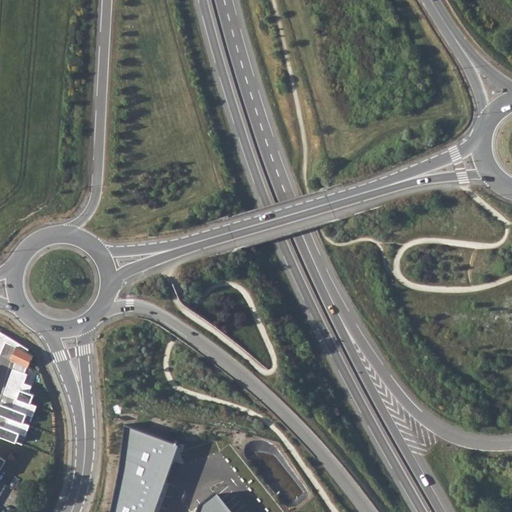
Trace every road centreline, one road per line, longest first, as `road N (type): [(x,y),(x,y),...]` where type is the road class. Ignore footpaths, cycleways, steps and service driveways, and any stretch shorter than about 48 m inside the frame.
road 1 (primary): [(203,0),(259,183),(300,284),(421,511)]
road 2 (primary): [(98,312),(155,311),(230,361),(299,424),(370,511)]
road 3 (primary): [(511,442),(483,444),(443,431),(409,403),(371,359),(286,208)]
road 4 (primary): [(440,511),(342,336),(286,208)]
road 5 (primary): [(108,0),(96,196),(60,236)]
road 6 (secondary): [(392,183),(177,247)]
road 7 (primary): [(286,208),(220,0)]
